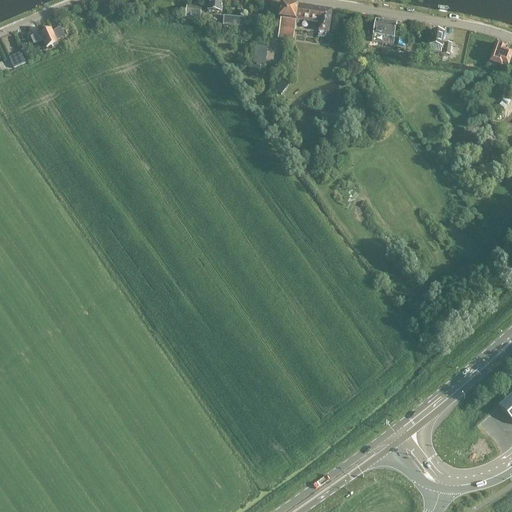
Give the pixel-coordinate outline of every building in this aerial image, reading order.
[(222,14),(223,0),(209,0),(209,9),(202,9),(202,8),(187,7),(186,19),(201,21),(202,12),(208,12),(208,13),(222,14)] [(295,33),(297,23),(298,7),(282,4),(279,21),(281,21),(280,31),(278,40),(293,42),(295,33)] [(299,5),(298,7),(297,23),(297,21),(320,25),(318,33),(330,34),(333,10),(299,5)] [(224,17),(223,26),(242,28),(243,19),(224,17)] [(384,39),(387,22),(377,21),(374,37),(384,39)] [(387,22),(384,39),(395,40),(397,24),(387,22)] [(52,29),(31,39),(34,46),(43,43),(47,51),(59,45),(52,29)] [(60,29),(54,32),(59,43),(65,40),(60,29)] [(433,31),(429,53),(450,57),(452,45),(444,43),(445,33),(433,31)] [(362,47),(364,35),(358,34),(356,46),(362,47)] [(258,46),(255,63),(267,65),(270,48),(258,46)] [(509,68),(511,58),(511,52),(508,51),(509,50),(496,46),(490,64),(502,68),(503,66),(509,68)] [(22,54),(9,59),(14,70),(27,65),(22,54)] [(250,66),(249,73),(262,75),(262,68),(250,66)] [(281,81),(274,91),(281,96),(288,86),(281,81)] [(511,396),(500,408),(508,417),(511,421),(511,396)]
